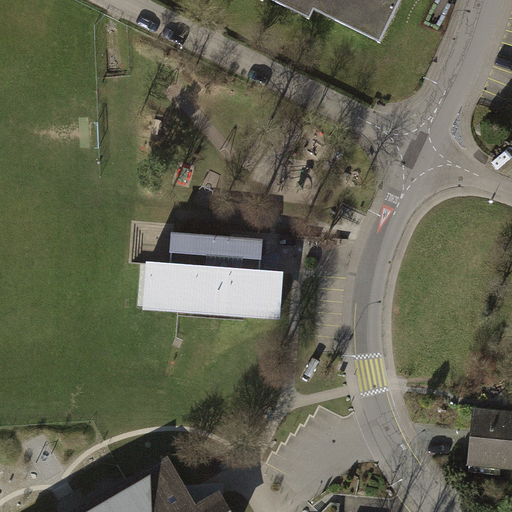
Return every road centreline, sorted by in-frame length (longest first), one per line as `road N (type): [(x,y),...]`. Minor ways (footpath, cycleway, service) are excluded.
road 1 (residential): [(437,511),(386,430),(368,343),(379,245),(420,149)]
road 2 (residential): [(420,149),(115,0)]
road 3 (residential): [(420,149),(482,0)]
